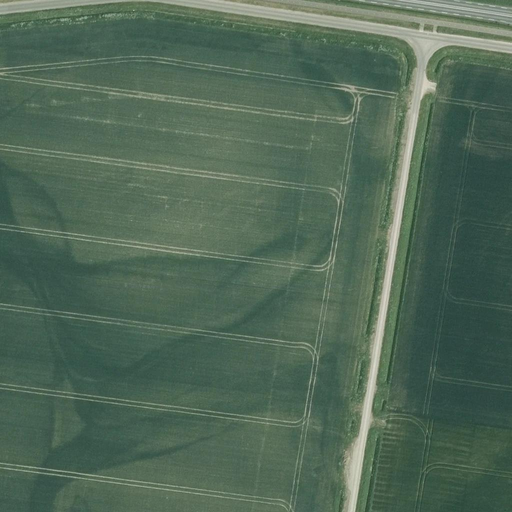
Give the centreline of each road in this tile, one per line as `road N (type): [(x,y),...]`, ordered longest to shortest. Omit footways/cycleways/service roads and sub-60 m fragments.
road 1 (unclassified): [(352,511),(426,39)]
road 2 (unclassified): [(175,0),(426,39)]
